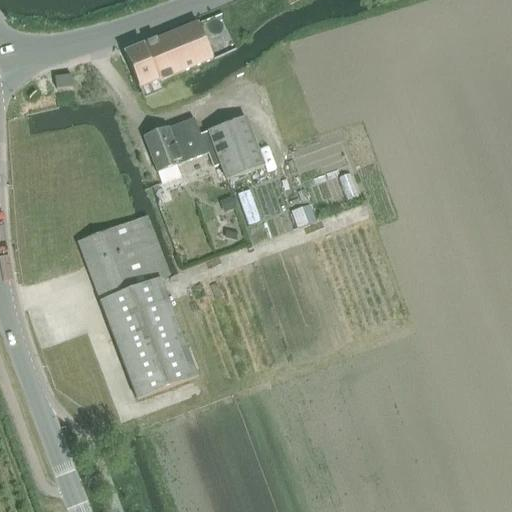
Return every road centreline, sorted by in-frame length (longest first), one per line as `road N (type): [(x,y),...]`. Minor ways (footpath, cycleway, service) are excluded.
road 1 (tertiary): [(80,511),(0,292)]
road 2 (tertiary): [(0,58),(96,41),(202,0)]
